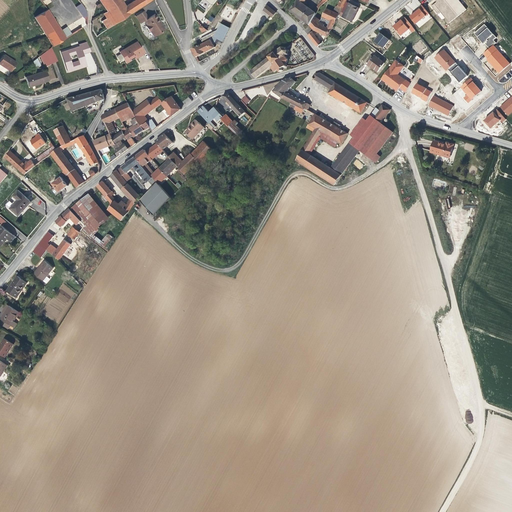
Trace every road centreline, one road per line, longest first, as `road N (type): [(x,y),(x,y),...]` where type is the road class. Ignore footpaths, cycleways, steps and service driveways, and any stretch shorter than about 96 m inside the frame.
road 1 (track): [(405,134),(481,405),(511,416)]
road 2 (residential): [(197,74),(108,79),(24,100)]
road 3 (tertiary): [(106,172),(56,211),(0,280)]
road 4 (residential): [(456,129),(408,114),(324,59)]
road 5 (tertiary): [(214,92),(106,172)]
